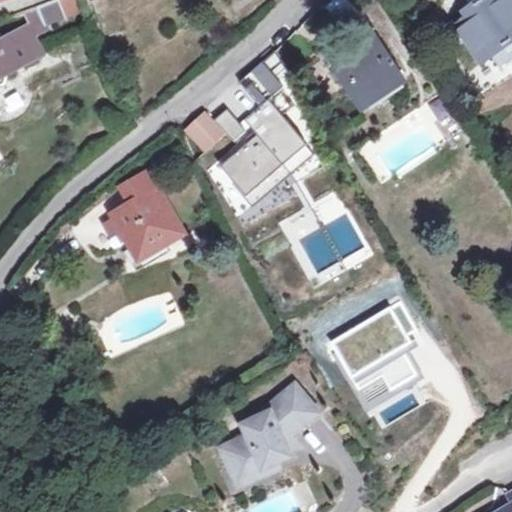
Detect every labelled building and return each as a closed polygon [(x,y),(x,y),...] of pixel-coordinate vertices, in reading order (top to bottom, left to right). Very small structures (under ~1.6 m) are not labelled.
[(73,0),(58,0),(22,15),(26,25),(31,34),(78,13),(73,0)] [(511,0),(484,0),(466,13),(471,19),(458,28),(484,63),(493,56),(502,67),(511,59),(511,0)] [(471,19),(466,13),(454,22),(458,28),(471,19)] [(26,25),(0,36),(0,87),(7,84),(11,74),(45,57),(31,34),(26,25)] [(405,78),(374,30),(363,38),(351,44),(354,56),(341,64),(366,102),(405,78)] [(289,79),(277,67),(256,85),(267,98),(289,79)] [(322,160),(277,103),(246,125),(261,139),(223,170),(261,212),(322,160)] [(225,134),(207,113),(189,129),(206,150),(225,134)] [(186,233),(150,172),(127,186),(137,203),(115,217),(141,260),(186,233)] [(316,204),(339,254),(351,248),(358,263),(370,257),(341,193),(316,204)] [(219,448),(231,473),(258,461),(262,469),(276,462),(290,456),(288,452),(282,439),(287,435),(289,437),(317,413),(293,385),(266,408),(268,412),(241,424),(246,435),(219,448)] [(289,437),(287,435),(282,439),(288,452),(296,445),(289,437)] [(276,462),(262,469),(258,461),(231,473),(237,486),(279,467),(276,462)] [(511,511),(511,491),(510,493),(511,496),(511,501),(494,511),(511,511)]
